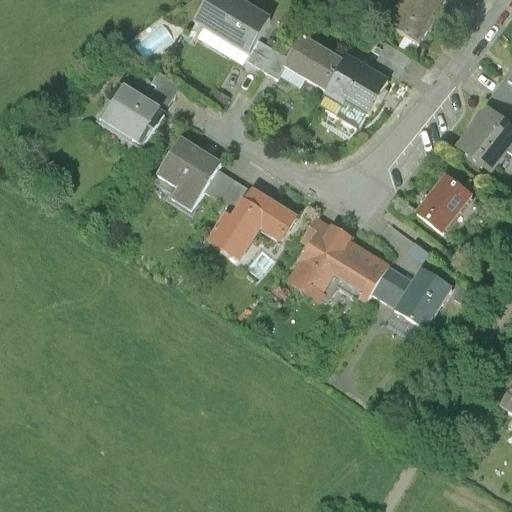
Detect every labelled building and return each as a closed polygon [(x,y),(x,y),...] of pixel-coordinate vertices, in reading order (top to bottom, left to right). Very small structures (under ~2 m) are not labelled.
[(270,26),(223,0),(212,0),(194,32),(249,63),(257,49),(270,26)] [(406,0),(404,3),(436,23),(449,0),(406,0)] [(419,51),(436,23),(404,3),(387,32),(419,51)] [(166,24),(138,45),(147,57),(175,36),(166,24)] [(327,100),(344,69),(301,45),(289,67),(284,75),(327,100)] [(289,67),(257,49),(249,63),(246,68),(278,86),(284,75),(289,67)] [(387,64),(381,77),(400,87),(407,75),(387,64)] [(387,88),(347,65),(344,69),(327,100),(325,102),(342,112),(345,107),(369,120),(387,88)] [(161,83),(143,112),(163,124),(181,95),(161,83)] [(143,112),(117,97),(98,129),(144,156),(163,124),(143,112)] [(511,135),(486,116),(455,156),(489,183),(510,157),(511,158),(511,135)] [(222,172),(182,147),(159,185),(177,196),(170,209),(191,222),(204,201),(218,179),(222,172)] [(252,200),(218,179),(204,201),(238,222),(252,200)] [(447,187),(418,224),(443,244),(472,207),(447,187)] [(296,227),(252,200),(238,222),(217,256),(239,271),(259,239),(280,252),(296,227)] [(349,248),(317,227),(302,251),(310,256),(288,292),(320,312),(334,291),(366,311),(372,302),(388,276),(348,250),(349,248)] [(414,292),(388,276),(372,302),(397,318),(396,320),(425,339),(451,298),(422,280),(414,292)] [(511,396),(500,416),(511,423),(511,396)]
